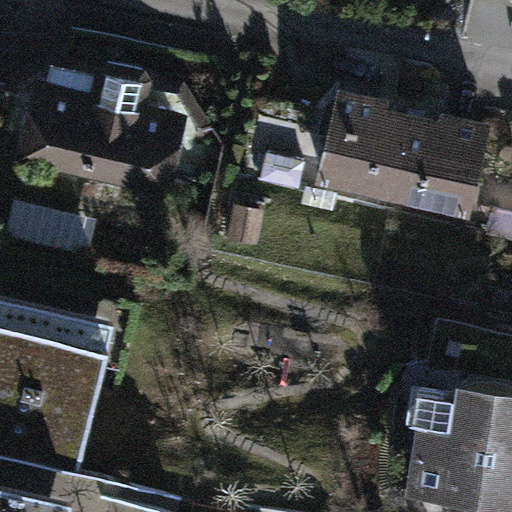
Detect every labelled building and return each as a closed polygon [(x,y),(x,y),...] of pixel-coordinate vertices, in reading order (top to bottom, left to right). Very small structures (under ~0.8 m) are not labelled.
[(38,73),(21,155),(184,189),(202,108),(38,73)] [(349,96),(331,191),(407,205),(426,110),(349,96)] [(426,110),(407,205),(484,220),(502,125),(426,110)] [(0,491),(82,511),(86,511),(133,326),(0,292),(0,491)] [(511,511),(511,398),(430,387),(412,510),(429,511),(511,511)] [(0,511),(82,511),(0,491),(0,511)]
